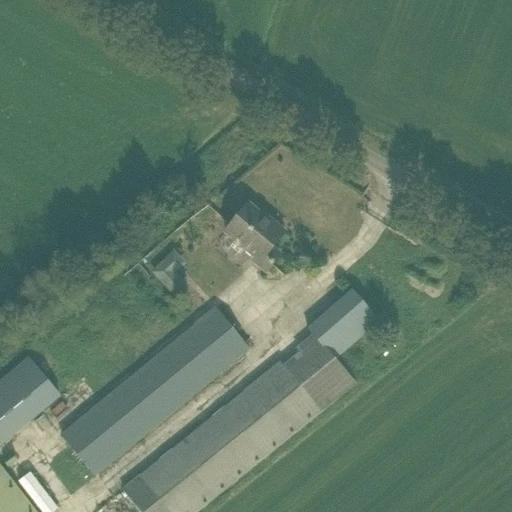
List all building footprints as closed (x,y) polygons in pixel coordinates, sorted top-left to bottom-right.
[(252,261),(265,272),(280,255),(272,248),(285,233),(272,222),(270,224),(248,205),(225,232),(255,257),(252,261)] [(182,297),(195,283),(182,271),(190,261),(175,248),(154,272),(182,297)] [(352,290),(337,303),(307,328),(313,335),(296,349),(302,356),(287,369),(281,362),(122,489),(140,511),(197,511),(356,385),(336,360),(363,334),(379,321),(352,290)] [(248,350),(216,310),(64,436),(96,476),(248,350)] [(0,447),(0,448),(45,410),(13,372),(0,382),(0,447)] [(0,511),(36,511),(0,464),(0,511)]
